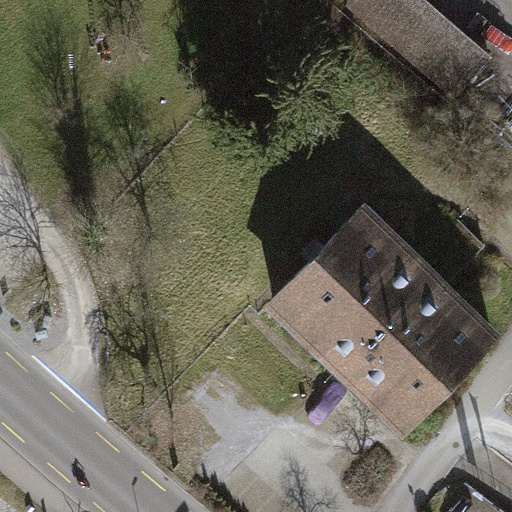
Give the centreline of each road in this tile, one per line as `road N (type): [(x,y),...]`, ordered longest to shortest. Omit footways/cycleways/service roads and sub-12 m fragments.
road 1 (secondary): [(146,511),(0,382)]
road 2 (residential): [(402,511),(511,362)]
